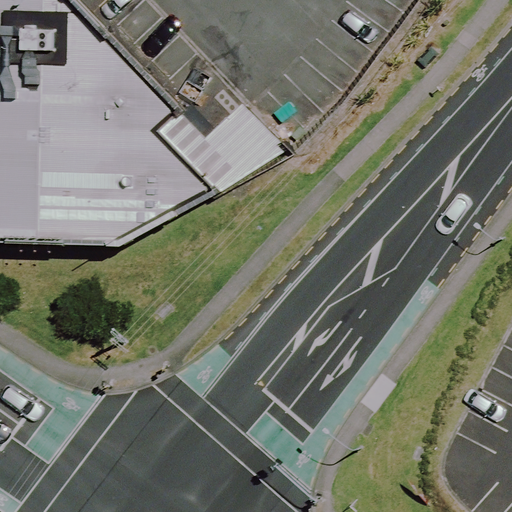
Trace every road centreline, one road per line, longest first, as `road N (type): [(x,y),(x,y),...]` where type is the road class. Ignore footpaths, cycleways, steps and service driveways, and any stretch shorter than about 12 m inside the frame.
road 1 (tertiary): [(511,95),(336,293),(174,511)]
road 2 (tertiary): [(0,448),(115,511)]
